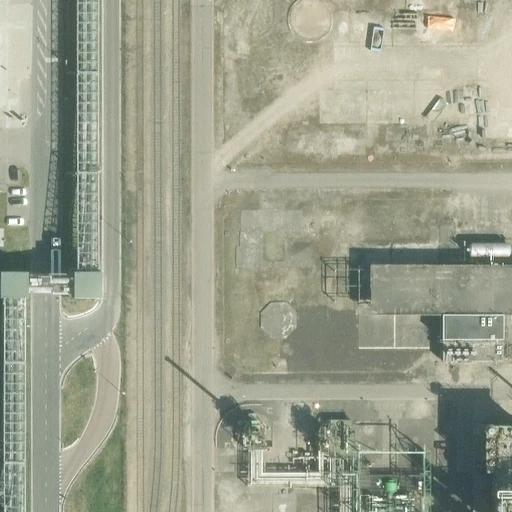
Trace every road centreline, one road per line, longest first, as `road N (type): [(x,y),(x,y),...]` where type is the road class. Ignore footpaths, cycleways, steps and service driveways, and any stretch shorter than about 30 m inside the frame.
road 1 (unclassified): [(111,0),(109,306),(89,331)]
road 2 (unclassified): [(45,488),(75,462),(105,415),(107,362),(89,331)]
road 3 (unclassified): [(45,488),(45,356)]
